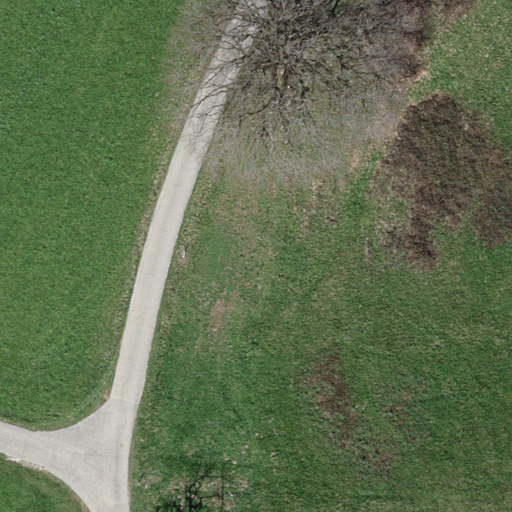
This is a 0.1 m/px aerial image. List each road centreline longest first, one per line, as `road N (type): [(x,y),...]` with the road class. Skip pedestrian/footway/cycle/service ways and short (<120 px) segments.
road 1 (track): [(102,469),(183,160),(256,0)]
road 2 (track): [(111,511),(102,469),(0,435)]
